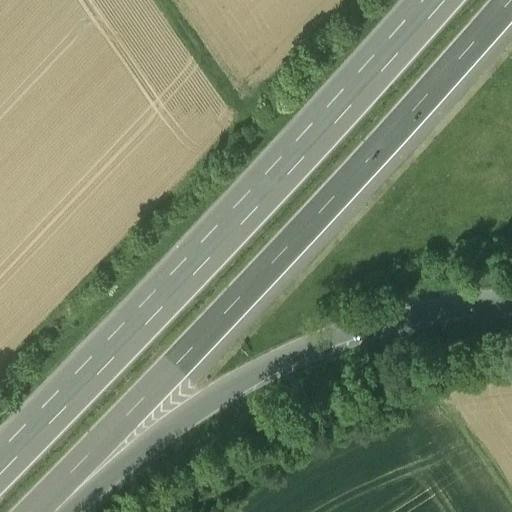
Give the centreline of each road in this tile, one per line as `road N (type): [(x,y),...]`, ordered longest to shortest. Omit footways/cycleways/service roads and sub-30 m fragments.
road 1 (motorway): [(31,511),(508,0)]
road 2 (motorway): [(440,0),(0,473)]
road 3 (motorway): [(48,511),(202,407),(300,353),(426,311),(511,301)]
road 4 (track): [(511,504),(426,381)]
road 5 (track): [(157,0),(232,108)]
